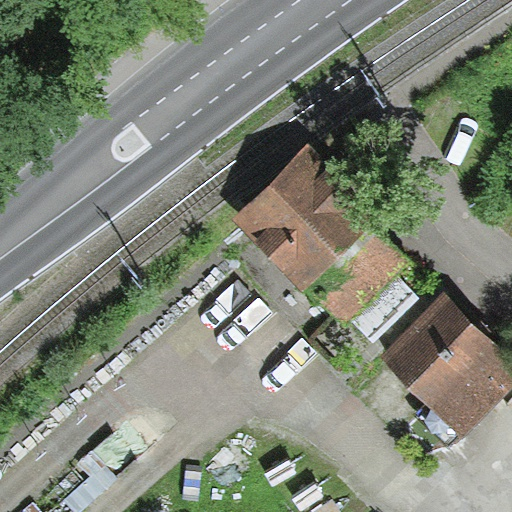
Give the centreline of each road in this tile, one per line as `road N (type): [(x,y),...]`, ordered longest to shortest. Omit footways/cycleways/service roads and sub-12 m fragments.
road 1 (primary): [(0,268),(213,85),(334,0)]
road 2 (residential): [(511,269),(476,242),(387,106)]
